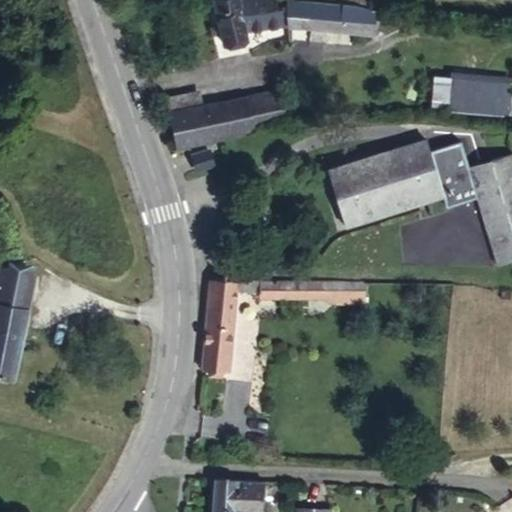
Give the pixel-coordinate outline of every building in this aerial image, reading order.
[(281,0),(212,0),(218,27),(219,36),(221,44),(248,38),(247,30),(287,28),(285,0),(281,0)] [(372,36),(375,12),(340,10),(340,13),(297,8),(294,29),(372,36)] [(219,36),(218,27),(209,29),(211,37),(219,36)] [(511,115),(511,92),(511,93),(511,75),(447,72),(445,112),(511,115)] [(251,127),(277,122),(273,98),(246,104),(245,98),(168,114),(176,148),(252,132),(251,127)] [(496,264),(511,259),(511,155),(468,169),(459,143),(429,153),(425,141),(328,171),(344,226),(442,196),(445,208),(475,198),(496,264)] [(196,170),(212,165),(208,151),(192,156),(196,170)] [(0,376),(12,380),(33,278),(1,271),(0,274),(0,376)] [(235,281),(208,280),(208,284),(201,368),(229,370),(235,291),(235,281)] [(259,282),(235,281),(235,291),(260,292),(259,282)] [(363,284),(259,282),(260,292),(259,298),(325,298),(335,305),(363,305),(363,284)] [(259,511),(263,482),(214,478),(211,511),(259,511)]
